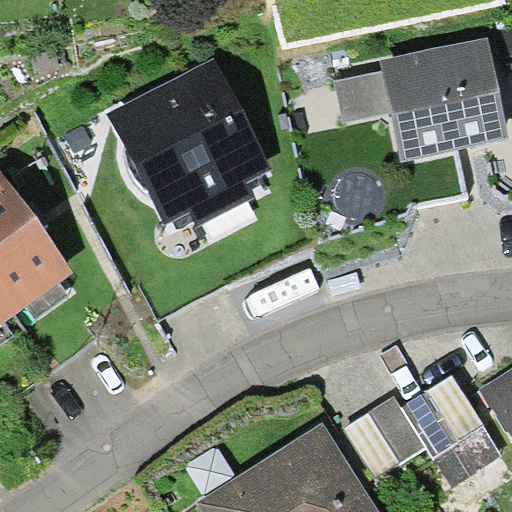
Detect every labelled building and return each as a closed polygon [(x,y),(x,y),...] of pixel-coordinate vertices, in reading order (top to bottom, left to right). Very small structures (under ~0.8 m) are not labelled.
[(482,50),(375,74),(377,80),(332,90),(341,130),(385,120),(395,163),(502,140),(482,50)] [(216,72),(112,121),(163,226),(188,214),(193,226),(244,202),(238,190),(267,176),(216,72)] [(0,189),(0,323),(64,279),(0,189)] [(511,378),(484,395),(511,441),(511,378)] [(445,386),(396,417),(418,450),(423,459),(471,428),(445,386)] [(390,407),(343,437),(370,480),(418,450),(396,417),(390,407)] [(365,511),(317,434),(201,507),(203,511),(365,511)]
